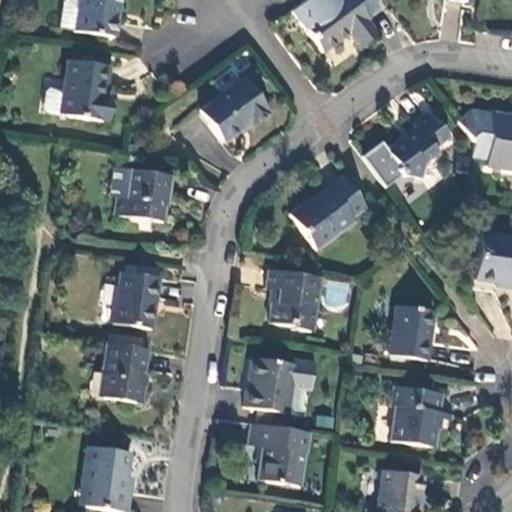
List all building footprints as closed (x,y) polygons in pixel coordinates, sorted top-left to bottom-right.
[(115,39),(120,0),(80,0),(80,3),(65,0),(61,29),(75,31),(75,33),(115,39)] [(330,0),(300,23),(321,53),(348,34),(359,49),(377,36),(366,20),(368,19),(367,18),(379,9),(372,0),(330,0)] [(107,68),(66,62),(62,92),(48,90),(44,93),(42,110),(45,114),(107,123),(110,99),(103,98),(107,68)] [(267,116),(241,80),(198,111),(222,143),(247,125),(249,128),(267,116)] [(489,160),(488,167),(511,170),(511,116),(496,114),(496,116),(473,113),(459,122),(475,145),(475,151),(490,153),(489,160)] [(434,150),(450,138),(438,123),(436,125),(426,114),(411,125),(414,129),(386,151),(399,169),(396,171),(400,176),(424,179),(425,165),(438,154),(434,150)] [(490,153),(475,151),(474,157),(489,160),(490,153)] [(115,199),(112,217),(161,224),(168,177),(112,169),(107,198),(115,199)] [(352,219),(366,209),(346,182),(332,193),(330,190),(308,207),(305,204),(288,216),(315,251),(354,223),(352,219)] [(511,288),(511,237),(482,232),(475,279),(503,283),(503,287),(511,288)] [(318,278),(306,277),(268,271),(265,291),(273,293),(268,325),(292,328),(292,331),(310,333),(315,295),(318,278)] [(151,332),(159,281),(119,275),(111,327),(151,332)] [(346,306),(348,283),(326,281),(323,304),(346,306)] [(426,362),(434,311),(397,306),(388,355),(426,362)] [(143,388),(149,352),(106,346),(101,377),(109,378),(105,401),(143,407),(146,388),(143,388)] [(283,415),(287,415),(291,389),(311,392),(314,365),(294,362),(293,367),(251,361),(248,381),(250,382),(249,392),(246,392),(243,410),(258,412),(283,415)] [(90,399),(105,401),(109,378),(101,377),(94,376),(90,399)] [(438,420),(439,413),(442,394),(393,387),(390,407),(398,409),(393,443),(433,449),(438,420)] [(283,415),(258,412),(256,426),(281,430),(283,415)] [(453,416),(439,413),(438,420),(452,423),(453,416)] [(256,426),(251,425),(248,446),(263,448),(258,481),(300,488),(305,455),(307,455),(311,434),(281,430),(256,426)] [(87,451),(82,488),(89,489),(86,511),(93,511),(126,511),(130,494),(125,493),(130,456),(87,451)] [(420,511),(421,506),(417,506),(422,478),(383,472),(377,511),(420,511)] [(89,489),(82,488),(79,510),(86,511),(89,489)]
